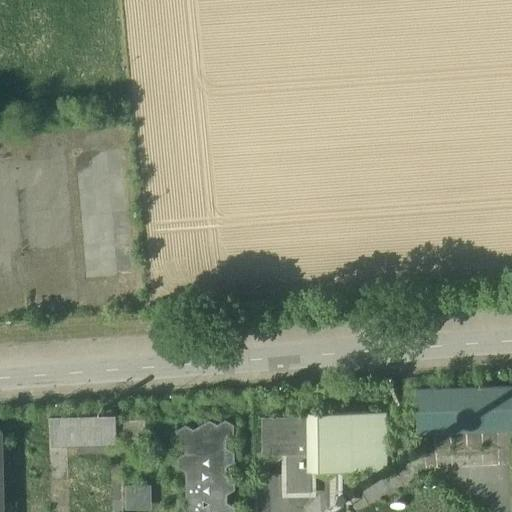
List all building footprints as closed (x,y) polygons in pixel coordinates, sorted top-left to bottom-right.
[(511,386),(416,389),(417,433),(511,429),(511,386)] [(306,403),(307,418),(263,419),(263,454),(307,454),(307,472),(387,471),(386,413),(319,413),(319,403),(306,403)] [(115,414),(49,416),(50,446),(116,445),(116,439),(145,438),(144,420),(116,421),(115,414)] [(210,422),(193,431),(185,426),(177,431),(177,440),(186,445),(186,454),(178,459),(178,467),(186,472),(186,509),(180,511),(233,511),(234,508),(226,504),(226,494),(234,490),(233,481),(225,476),(225,467),(233,462),(233,453),(225,448),(225,439),(233,435),(233,425),(225,421),(217,426),(210,422)] [(150,487),(126,487),(126,503),(150,503),(150,487)]
